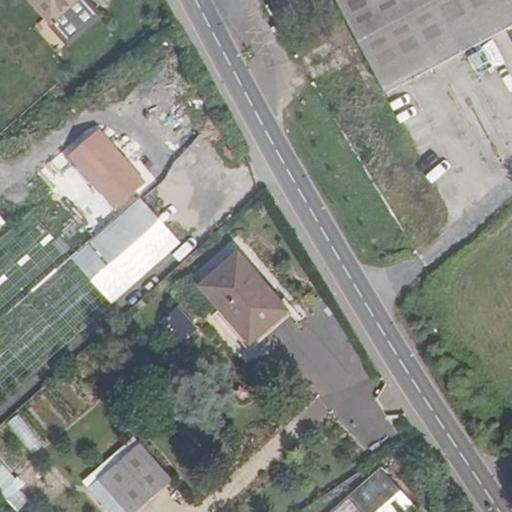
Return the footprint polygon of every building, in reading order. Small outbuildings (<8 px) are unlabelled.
[(102,16),(88,0),(32,0),(71,43),(102,16)] [(511,0),(336,0),(385,94),(433,69),(508,29),(511,37),(511,0)] [(0,146),(0,227),(94,145),(59,106),(53,100),(0,146)] [(0,402),(180,242),(97,150),(0,236),(0,402)] [(287,312),(238,256),(203,287),(252,343),(287,312)] [(187,343),(202,329),(180,305),(165,319),(187,343)] [(140,443),(100,479),(129,511),(133,511),(171,479),(140,443)] [(0,489),(20,511),(35,497),(0,458),(0,489)] [(418,511),(382,471),(336,511),(418,511)]
